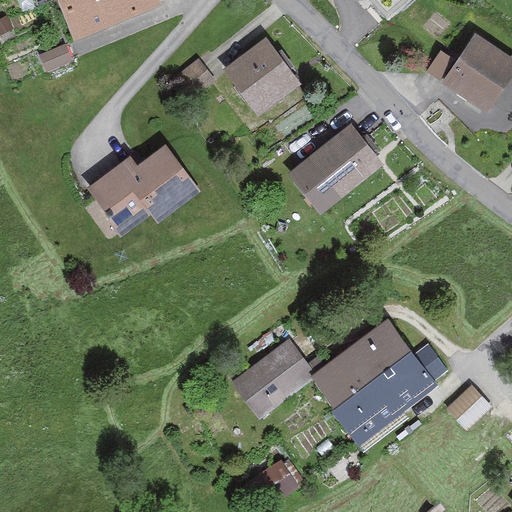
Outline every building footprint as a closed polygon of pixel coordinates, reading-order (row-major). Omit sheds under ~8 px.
[(152,0),(48,0),(65,41),(154,4),(152,0)] [(511,75),(511,74),(452,39),(428,80),(488,115),(511,75)] [(261,40),(213,77),(250,124),(298,87),(261,40)] [(382,172),(347,129),(280,182),(314,225),(382,172)] [(195,195),(160,145),(130,166),(124,158),(77,191),(112,240),(146,216),(152,225),(195,195)] [(431,392),(381,323),(305,377),(355,446),(431,392)] [(305,377),(281,340),(222,378),(246,415),(305,377)] [(448,407),(469,427),(493,401),(471,381),(448,407)]
